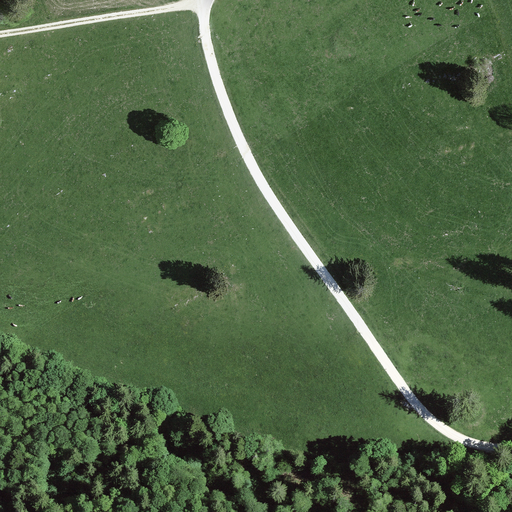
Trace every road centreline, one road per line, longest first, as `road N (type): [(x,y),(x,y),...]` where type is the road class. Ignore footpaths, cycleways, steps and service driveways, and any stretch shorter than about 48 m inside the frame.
road 1 (unclassified): [(511,447),(458,437),(424,413),(283,217),(233,125),(199,1)]
road 2 (track): [(199,1),(0,37)]
